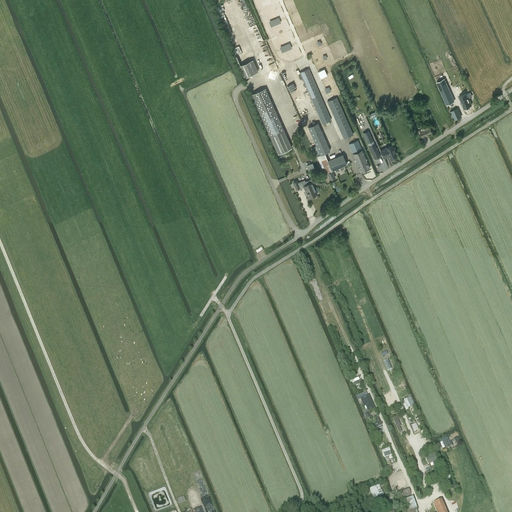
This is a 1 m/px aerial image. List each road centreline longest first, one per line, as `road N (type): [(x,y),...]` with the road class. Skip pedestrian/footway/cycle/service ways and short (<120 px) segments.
road 1 (unclassified): [(93,511),(235,283),(511,90)]
road 2 (track): [(225,278),(213,296),(227,315),(251,281),(511,110),(503,86),(511,79)]
road 3 (track): [(443,497),(419,505),(299,236)]
road 4 (track): [(135,511),(123,480),(78,437),(0,244)]
road 5 (track): [(227,315),(299,489),(288,511)]
